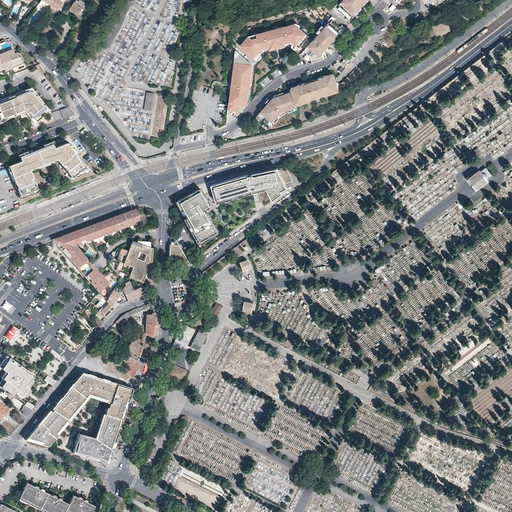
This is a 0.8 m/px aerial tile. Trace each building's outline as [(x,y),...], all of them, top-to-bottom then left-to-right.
[(55,0),(53,5),(51,7),(57,11),(58,10),(59,9),(64,0),(57,0),(56,1),(55,0)] [(83,7),(86,3),(82,0),(79,0),(77,3),(75,2),(71,9),(74,12),(78,15),(83,7)] [(341,0),(341,1),(339,4),(340,5),(337,9),(340,11),(347,17),(348,18),(349,17),(351,18),(362,6),(367,0),(341,0)] [(334,21),(332,20),(330,23),(329,22),(328,22),(324,27),(318,34),(304,50),(310,56),(312,62),(324,58),(323,52),(330,44),(335,39),(340,32),(339,31),(342,28),(340,27),(334,21)] [(294,23),(256,33),(257,37),(251,38),(248,35),(239,45),(254,58),(262,49),(268,47),(269,50),(286,46),(285,43),(291,41),(296,45),(306,33),(299,27),(295,23),(294,23)] [(13,49),(0,54),(0,58),(4,68),(5,71),(24,63),(21,56),(19,56),(18,53),(15,54),(13,49)] [(247,105),(253,64),(236,49),(231,84),(231,89),(229,103),(228,103),(227,109),(240,111),(241,104),(247,105)] [(310,56),(304,50),(300,55),(309,63),(310,63),(312,62),(310,56)] [(274,78),(282,73),(279,69),(271,73),(274,78)] [(333,72),(324,75),(324,76),(322,77),(322,76),(319,77),(319,79),(306,83),(305,82),(302,83),(302,84),(300,84),(292,86),(292,88),(291,88),(292,91),(296,104),(297,104),(298,105),(307,102),(307,101),(308,101),(309,101),(312,100),(311,99),(325,94),(325,96),(328,95),(328,94),(330,93),(330,94),(340,91),(333,72)] [(260,82),(263,87),(272,80),(268,76),(260,82)] [(26,111),(35,123),(51,110),(32,87),(0,99),(0,121),(5,120),(26,111)] [(296,104),(292,91),(272,97),(270,100),(267,103),(264,106),(262,109),(260,112),(256,116),(261,120),(261,119),(265,122),(264,123),(268,127),(272,122),(272,123),(279,115),(282,112),(285,111),(287,110),(297,107),(296,104)] [(150,109),(152,92),(147,92),(144,108),(150,109)] [(75,114),(70,106),(60,110),(63,118),(71,115),(75,114)] [(386,130),(380,136),(386,142),(392,136),(386,130)] [(24,197),(38,191),(36,188),(29,169),(28,167),(32,165),(33,167),(53,159),(52,157),(55,156),(57,158),(63,166),(64,165),(68,169),(67,170),(72,177),(74,175),(75,177),(88,172),(84,167),(86,165),(83,162),(81,159),(80,160),(77,157),(79,156),(67,142),(54,147),(51,141),(47,143),(43,145),(44,148),(28,154),(27,151),(22,153),(19,154),(21,160),(8,165),(20,195),(22,194),(24,197)] [(28,167),(29,169),(36,188),(38,191),(40,191),(32,170),(56,160),(71,179),(75,177),(74,175),(72,177),(67,170),(68,169),(64,165),(63,166),(57,158),(55,156),(52,157),(53,159),(33,167),(32,165),(28,167)] [(292,179),(285,164),(277,168),(285,183),(292,179)] [(480,170),(469,179),(477,188),(488,179),(487,178),(492,174),(486,167),(481,171),(480,170)] [(214,186),(219,202),(252,191),(266,188),(268,188),(272,196),(278,193),(278,192),(280,191),(287,187),(285,183),(277,168),(276,170),(264,172),(252,175),(252,174),(248,175),(248,176),(231,181),(214,186)] [(217,202),(219,202),(214,186),(231,181),(248,176),(248,175),(247,174),(211,184),(217,202)] [(191,193),(192,195),(200,190),(208,206),(209,205),(200,188),(191,193)] [(272,199),(281,192),(280,191),(278,192),(278,193),(272,196),(268,188),(266,188),(272,199)] [(184,197),(177,201),(184,215),(186,218),(199,211),(208,206),(200,190),(192,195),(191,193),(184,197)] [(177,201),(174,203),(182,216),(184,215),(177,201)] [(135,209),(123,213),(127,226),(139,221),(135,209)] [(198,246),(218,232),(207,214),(204,215),(202,212),(200,213),(199,211),(186,218),(183,220),(198,246)] [(123,213),(53,239),(99,292),(106,300),(112,293),(105,287),(109,284),(94,266),(79,249),(81,248),(82,246),(82,244),(81,243),(127,226),(123,213)] [(150,247),(137,242),(133,240),(129,250),(121,247),(116,259),(119,260),(115,269),(129,275),(129,277),(131,278),(142,282),(143,282),(143,280),(144,278),(144,277),(145,274),(147,272),(149,269),(150,266),(151,259),(152,248),(150,247)] [(185,256),(175,241),(170,241),(168,261),(177,261),(179,261),(180,262),(181,262),(184,264),(186,265),(187,265),(191,261),(195,257),(193,254),(191,252),(185,256)] [(247,259),(238,262),(242,271),(251,267),(247,259)] [(147,292),(146,290),(143,282),(142,282),(138,284),(139,287),(139,288),(134,290),(134,291),(136,297),(141,294),(147,292)] [(130,299),(136,297),(134,291),(134,290),(132,286),(131,284),(125,286),(123,290),(127,300),(130,299)] [(127,300),(123,290),(120,294),(119,295),(115,292),(116,290),(115,289),(112,293),(106,300),(114,308),(116,307),(113,304),(121,294),(124,301),(127,300)] [(114,308),(106,300),(99,292),(95,297),(99,300),(94,306),(99,311),(105,317),(107,315),(111,311),(114,308)] [(254,302),(245,301),(243,310),(252,311),(254,302)] [(215,318),(222,306),(216,303),(209,315),(215,318)] [(140,311),(139,307),(132,310),(126,313),(129,315),(140,311)] [(160,318),(154,312),(151,314),(147,314),(145,333),(146,333),(154,338),(157,328),(160,318)] [(121,316),(124,318),(132,324),(133,324),(136,320),(129,315),(126,313),(125,313),(124,314),(123,315),(122,316),(121,316)] [(121,322),(124,318),(121,316),(121,317),(120,318),(118,319),(115,322),(120,325),(121,322)] [(132,324),(124,318),(121,322),(130,328),(132,324)] [(179,324),(173,344),(177,346),(181,347),(188,327),(179,324)] [(198,352),(206,336),(197,332),(189,348),(198,352)] [(149,352),(154,338),(146,333),(143,343),(142,346),(141,349),(149,352)] [(138,355),(139,356),(141,349),(142,346),(139,344),(133,340),(127,348),(138,355)] [(93,350),(103,357),(107,352),(96,346),(93,350)] [(149,353),(149,352),(141,349),(139,356),(140,357),(141,357),(147,359),(149,353)] [(144,367),(147,359),(141,357),(140,357),(137,361),(131,357),(123,352),(120,357),(132,366),(127,373),(133,377),(136,370),(136,369),(142,373),(144,367)] [(13,358),(5,369),(11,373),(7,380),(9,381),(6,387),(25,400),(41,376),(13,358)] [(111,362),(119,368),(121,365),(112,360),(111,362)] [(184,371),(172,365),(165,377),(178,384),(184,371)] [(132,389),(132,388),(131,388),(82,372),(66,390),(51,408),(52,409),(66,419),(88,393),(105,399),(104,401),(108,402),(104,413),(96,439),(112,450),(126,408),(125,407),(123,406),(125,401),(126,401),(127,401),(128,400),(132,389)] [(52,386),(55,381),(47,375),(43,380),(52,386)] [(88,393),(66,419),(68,420),(89,396),(104,401),(105,399),(88,393)] [(25,439),(48,446),(57,434),(55,432),(66,419),(52,409),(51,411),(39,426),(37,425),(36,426),(25,439)] [(37,425),(39,426),(51,411),(49,409),(37,424),(37,425)] [(22,420),(25,416),(21,413),(19,411),(16,415),(22,420)] [(94,437),(96,439),(104,413),(102,413),(94,437)] [(68,420),(66,419),(55,432),(57,434),(68,420)] [(96,439),(94,437),(80,433),(78,440),(76,439),(73,450),(88,454),(87,456),(108,462),(112,450),(96,439)] [(27,483),(20,497),(49,511),(64,511),(66,509),(71,511),(90,511),(94,505),(73,495),(68,503),(27,483)]
